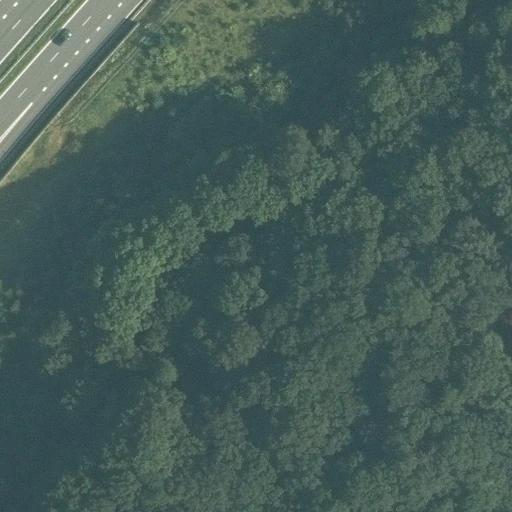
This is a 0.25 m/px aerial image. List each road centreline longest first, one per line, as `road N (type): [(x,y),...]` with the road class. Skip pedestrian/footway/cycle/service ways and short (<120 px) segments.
road 1 (trunk): [(0,156),(104,6)]
road 2 (trunk): [(0,120),(104,6)]
